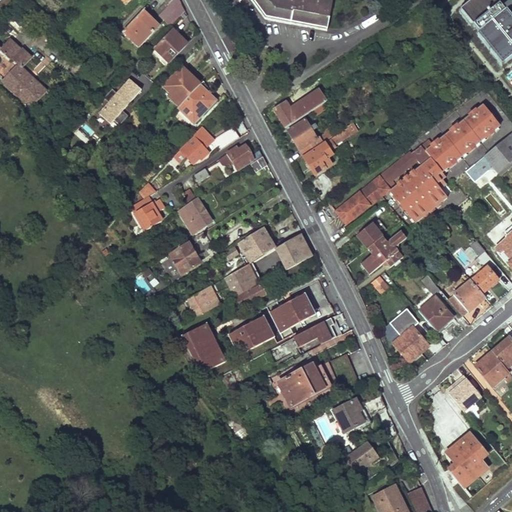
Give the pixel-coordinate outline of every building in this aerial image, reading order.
[(173,0),(158,16),(170,26),(184,11),(178,0),(173,0)] [(325,29),(328,0),(248,0),(263,21),(325,29)] [(511,0),(503,0),(507,4),(501,8),(494,0),(472,0),(460,11),(472,26),(478,33),(503,64),(503,65),(511,57),(511,21),(504,12),(510,8),(511,10),(511,0)] [(423,6),(429,16),(434,13),(427,3),(423,6)] [(139,48),(159,26),(143,11),(123,33),(139,48)] [(460,11),(458,13),(470,28),(472,26),(460,11)] [(198,43),(194,38),(187,45),(173,31),(154,51),(174,69),(198,43)] [(478,33),(476,35),(501,66),(503,64),(478,33)] [(31,109),(46,92),(22,69),(31,59),(21,50),(20,51),(8,40),(0,49),(0,53),(10,62),(11,60),(17,65),(2,82),(31,109)] [(383,53),(376,43),(364,51),(371,61),(383,53)] [(181,105),(200,85),(182,69),(163,88),(181,105)] [(142,91),(132,81),(119,95),(113,89),(104,99),(110,104),(100,114),(111,125),(114,121),(120,126),(128,117),(123,112),(142,91)] [(216,101),(200,85),(181,105),(178,109),(194,124),(216,101)] [(310,112),(318,107),(312,95),(299,104),(300,107),(291,113),(285,104),(274,111),(285,128),(310,112)] [(324,112),(324,111),(322,109),(328,105),(326,102),(318,107),(310,112),(314,118),(324,112)] [(429,141),(411,154),(417,162),(422,167),(397,186),(390,192),(415,223),(448,197),(442,189),(447,185),(443,180),(446,177),(442,172),(499,127),(482,107),(433,146),(429,141)] [(316,139),(305,120),(287,132),(302,156),(328,139),(325,133),(316,139)] [(358,132),(354,125),(324,143),(330,152),(335,149),(334,147),(358,132)] [(240,138),(233,127),(213,139),(220,150),(240,138)] [(213,142),(201,129),(193,138),(194,140),(183,151),(184,152),(181,154),(179,152),(172,159),(179,167),(187,159),(192,165),(198,159),(200,161),(207,154),(204,151),(213,142)] [(493,168),(499,174),(511,158),(511,131),(484,156),(493,168)] [(330,152),(324,143),(302,157),(314,176),(331,166),(327,159),(332,156),(330,152)] [(255,162),(262,157),(259,150),(250,155),(245,147),(236,152),(234,148),(226,154),(236,169),(253,159),(255,162)] [(411,154),(410,153),(335,213),(346,226),(390,192),(397,186),(393,181),(417,162),(411,154)] [(493,168),(484,156),(474,165),(484,176),(493,168)] [(267,166),(262,157),(255,162),(250,165),(255,173),(267,166)] [(208,177),(204,170),(194,177),(198,184),(208,177)] [(505,182),(499,174),(473,195),(479,203),(505,182)] [(150,193),(145,188),(141,192),(146,196),(150,193)] [(190,190),(183,194),(189,202),(195,198),(190,190)] [(154,203),(149,207),(144,199),(129,209),(138,224),(143,225),(147,231),(158,224),(152,214),(158,210),(154,203)] [(210,223),(194,202),(177,215),(192,235),(198,230),(199,231),(210,223)] [(384,236),(373,223),(359,235),(368,248),(383,236),(384,236)] [(450,230),(445,224),(437,231),(442,237),(450,230)] [(275,250),(263,229),(239,244),(250,264),(252,264),(275,250)] [(388,242),(383,236),(368,248),(372,254),(361,263),(370,274),(386,261),(391,267),(403,257),(398,251),(399,244),(407,238),(401,231),(388,242)] [(312,258),(300,236),(275,250),(286,272),(312,258)] [(511,237),(501,247),(511,259),(511,237)] [(486,252),(477,241),(471,246),(480,256),(486,252)] [(200,264),(187,245),(169,256),(182,275),(200,264)] [(462,267),(470,264),(463,249),(456,252),(462,267)] [(257,262),(261,273),(280,266),(276,255),(257,262)] [(262,284),(252,264),(250,264),(225,279),(235,298),(262,284)] [(499,280),(487,267),(471,281),(482,294),(499,280)] [(141,274),(134,280),(145,293),(152,287),(141,274)] [(439,291),(432,281),(427,286),(435,295),(439,291)] [(462,317),(485,297),(482,294),(471,281),(448,300),(462,317)] [(388,288),(383,282),(376,288),(381,293),(388,288)] [(266,296),(260,286),(236,299),(241,308),(266,296)] [(218,307),(209,288),(186,301),(195,319),(218,307)] [(315,317),(304,295),(268,314),(279,335),(315,317)] [(454,317),(436,297),(419,312),(436,332),(454,317)] [(401,337),(412,328),(418,323),(406,309),(390,323),(401,337)] [(336,325),(333,318),(293,339),(298,349),(316,340),(320,346),(341,336),(335,326),(336,325)] [(273,339),(263,319),(227,336),(238,357),(273,339)] [(226,363),(206,325),(180,338),(200,377),(226,363)] [(410,363),(428,347),(412,328),(401,337),(394,343),(410,363)] [(493,352),(506,368),(511,363),(511,341),(510,344),(507,340),(493,352)] [(506,368),(493,352),(475,367),(493,387),(509,373),(506,368)] [(360,389),(346,356),(329,365),(328,364),(314,370),(312,366),(278,383),(290,407),(337,384),(343,398),(360,389)] [(463,412),(481,398),(463,377),(446,391),(463,412)] [(501,397),(510,392),(505,383),(496,388),(501,397)] [(384,433),(394,426),(381,398),(370,403),(384,433)] [(356,401),(333,413),(343,435),(359,427),(362,431),(370,428),(370,425),(363,410),(360,410),(356,401)] [(398,436),(394,426),(384,433),(379,436),(384,444),(398,436)] [(486,455),(469,434),(446,454),(454,465),(449,470),(463,489),(485,470),(479,461),(486,455)] [(320,448),(313,436),(305,441),(311,452),(320,448)] [(378,459),(368,445),(350,457),(349,456),(343,459),(345,463),(351,459),(360,471),(378,459)] [(359,491),(355,485),(344,493),(348,498),(359,491)] [(407,511),(397,487),(375,497),(381,511),(407,511)] [(431,511),(435,511),(422,488),(408,494),(416,511),(431,511)] [(341,503),(337,498),(330,503),(334,509),(341,503)]
